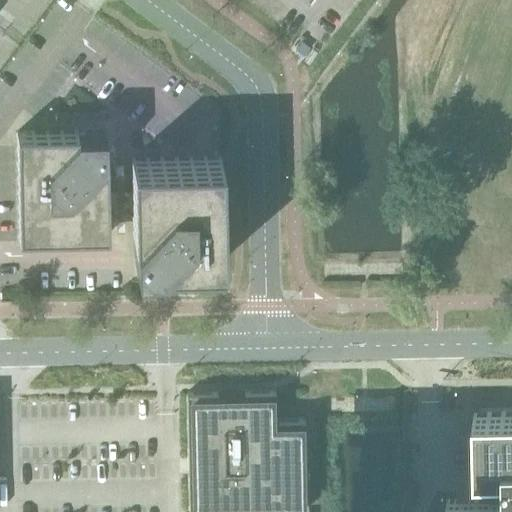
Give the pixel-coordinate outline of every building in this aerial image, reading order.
[(108,234),(107,204),(107,188),(106,158),(105,158),(104,131),(77,131),(77,130),(27,131),(16,131),(18,236),(108,234)] [(131,158),(131,188),(132,203),(132,234),(133,233),(134,261),(161,261),(161,262),(223,260),(221,156),(207,156),(131,158)] [(115,159),(115,188),(119,188),(123,188),(123,159),(115,159)] [(123,204),(132,203),(131,188),(123,188),(119,188),(115,188),(107,188),(107,204),(115,204),(120,204),(123,204)] [(123,204),(115,204),(116,233),(124,233),(123,204)] [(306,458),(305,421),(304,421),(304,419),(302,419),(302,418),(276,419),(275,393),(275,390),(273,391),(273,390),(244,391),(244,397),(236,397),(236,396),(235,395),(234,394),(234,393),(232,392),(231,392),(230,392),(228,392),(227,393),(226,394),(226,395),(225,396),(225,397),(217,397),(217,391),(188,392),(186,392),(186,395),(185,395),(187,464),(188,508),(188,510),(190,510),(190,511),(304,508),(306,508),(306,506),(307,506),(306,468),(300,468),(300,459),(306,458)] [(511,511),(511,411),(473,412),(475,473),(493,472),(493,483),(504,483),(504,498),(446,499),(446,511),(511,511)]
